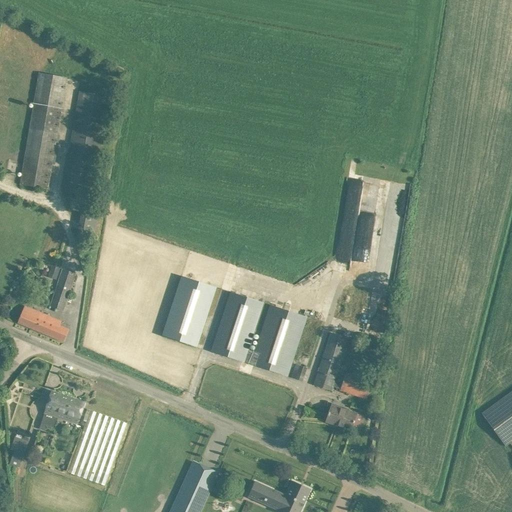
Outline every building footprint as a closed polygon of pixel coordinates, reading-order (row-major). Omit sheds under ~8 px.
[(66,78),(49,75),(39,73),(20,184),(48,189),(66,78)] [(91,196),(105,116),(111,117),(112,107),(108,106),(109,96),(79,91),(62,191),(91,196)] [(355,233),(363,189),(348,187),(340,231),(355,233)] [(402,236),(408,192),(393,190),(387,234),(402,236)] [(81,213),(76,237),(92,240),(97,215),(81,213)] [(39,218),(33,241),(43,244),(45,244),(48,233),(56,235),(59,224),(52,222),(39,218)] [(48,277),(56,280),(60,268),(52,266),(48,277)] [(63,311),(75,273),(62,269),(50,306),(63,311)] [(182,275),(162,336),(197,347),(216,286),(182,275)] [(215,342),(212,352),(244,362),(251,364),(251,365),(287,376),(290,367),(304,324),(307,317),(271,305),(268,312),(255,352),(248,349),(263,303),(231,292),(215,342)] [(24,311),(23,314),(19,323),(64,342),(69,330),(56,324),(57,321),(34,311),(32,315),(24,311)] [(331,333),(317,376),(314,385),(331,391),(333,387),(340,389),(340,390),(366,399),(372,382),(338,371),(348,338),(331,333)] [(291,377),(303,380),(307,366),(296,363),(291,377)] [(511,390),(481,413),(506,447),(510,443),(511,441),(511,390)] [(51,391),(44,412),(45,413),(58,417),(64,419),(67,420),(68,417),(78,421),(79,418),(81,412),(84,403),(51,391)] [(332,404),(326,422),(353,431),(359,414),(349,411),(349,410),(332,404)] [(125,425),(110,420),(106,431),(87,425),(82,440),(101,446),(97,458),(112,464),(125,425)] [(15,437),(11,449),(14,450),(9,464),(19,468),(28,442),(15,437)] [(199,511),(217,472),(194,462),(170,511),(199,511)] [(251,490),(248,496),(270,506),(280,511),(282,511),(300,511),(307,498),(311,489),(293,481),(286,495),(280,492),(255,481),(251,490)] [(0,498),(0,511),(6,511),(7,507),(8,507),(8,498),(0,498)]
